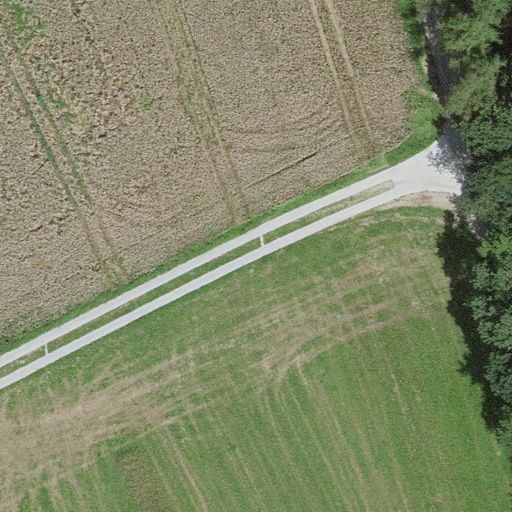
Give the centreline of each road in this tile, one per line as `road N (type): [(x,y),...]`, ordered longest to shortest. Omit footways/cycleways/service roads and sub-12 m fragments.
road 1 (track): [(478,116),(0,368)]
road 2 (track): [(436,0),(511,218)]
